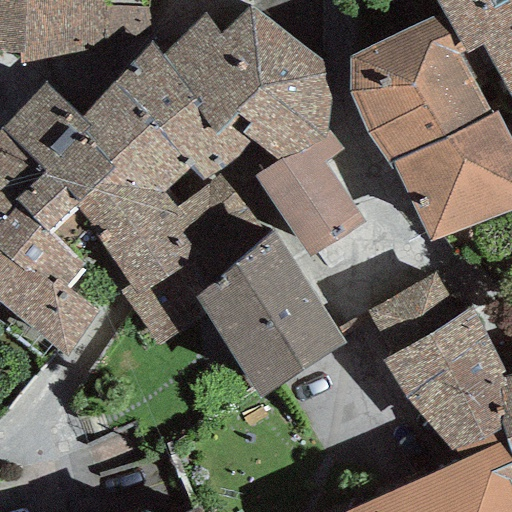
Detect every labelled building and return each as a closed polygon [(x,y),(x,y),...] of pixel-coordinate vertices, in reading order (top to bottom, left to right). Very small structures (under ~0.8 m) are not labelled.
[(0,0),(0,62),(17,64),(134,33),(149,0),(0,0)] [(511,0),(427,0),(430,14),(477,102),(511,155),(511,0)] [(119,290),(157,343),(177,329),(168,309),(187,288),(272,227),(218,156),(234,146),(247,173),(308,143),(321,164),(341,146),(327,127),(329,103),(319,64),(238,7),(134,53),(75,107),(44,79),(4,127),(76,204),(129,281),(119,290)] [(346,89),(385,161),(477,102),(430,14),(347,52),(346,89)] [(429,238),(511,207),(511,155),(477,102),(385,161),(429,238)] [(76,204),(4,127),(0,130),(0,300),(67,355),(96,309),(64,283),(84,260),(48,227),(76,204)] [(247,173),(311,253),(356,220),(321,164),(308,143),(247,173)] [(345,339),(272,227),(187,288),(257,394),(345,339)] [(511,368),(510,369),(468,301),(381,354),(459,452),(500,434),(511,461),(511,368)] [(328,511),(511,511),(511,461),(500,434),(459,452),(328,511)]
